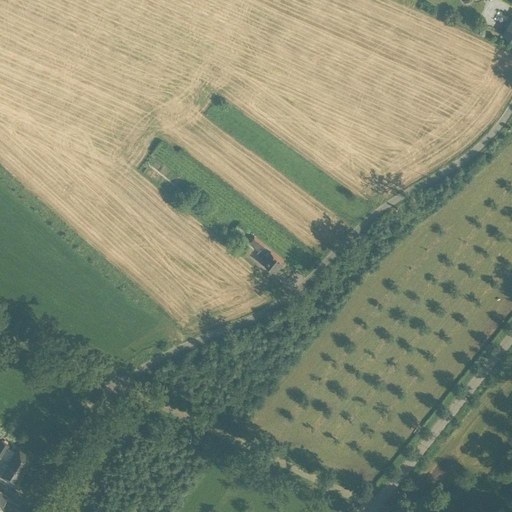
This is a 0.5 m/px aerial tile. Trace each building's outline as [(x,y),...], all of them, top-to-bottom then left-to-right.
[(511,14),(510,14),(503,26),(506,27),(502,34),(511,40),(511,14)] [(237,224),(233,229),(240,236),(245,230),(237,224)] [(252,239),(249,237),(247,240),(250,242),(249,242),(259,250),(256,254),(262,259),(261,261),(268,267),(269,265),(275,270),(283,260),(254,236),(252,239)] [(247,257),(254,249),(245,242),(238,250),(247,257)] [(0,456),(23,471),(34,455),(26,448),(25,449),(18,445),(14,451),(8,448),(9,445),(1,439),(0,441),(0,456)] [(0,456),(0,474),(15,484),(23,471),(0,456)] [(0,506),(1,505),(1,506),(8,495),(0,489),(0,506)]
